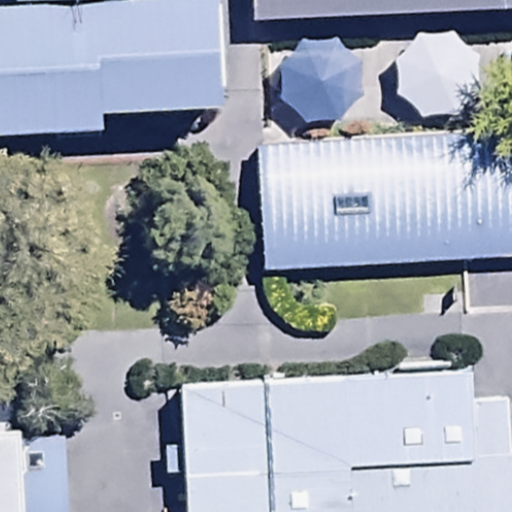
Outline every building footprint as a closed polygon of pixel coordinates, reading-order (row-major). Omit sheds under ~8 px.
[(0,0),(0,107),(211,95),(205,0),(0,0)] [(511,0),(264,0),(266,35),(511,20),(511,0)] [(511,122),(264,137),(272,273),(511,258),(511,122)] [(511,511),(511,370),(123,388),(130,511),(511,511)] [(30,511),(24,418),(0,419),(0,511),(30,511)]
